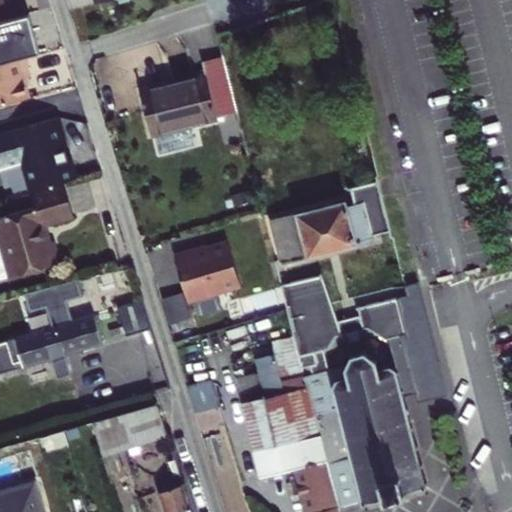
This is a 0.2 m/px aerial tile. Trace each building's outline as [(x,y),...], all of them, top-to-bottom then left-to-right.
[(26,14),(0,20),(0,63),(24,58),(37,54),(26,14)] [(29,77),(24,58),(0,63),(0,105),(28,98),(25,87),(23,79),(29,77)] [(153,133),(218,116),(208,74),(142,91),(153,133)] [(59,117),(0,136),(0,167),(21,161),(29,186),(76,171),(59,117)] [(352,187),(353,192),(380,185),(380,181),(352,187)] [(69,200),(64,183),(31,192),(35,207),(18,212),(0,216),(0,233),(3,245),(0,246),(0,281),(60,263),(54,241),(48,243),(47,238),(49,237),(45,224),(74,216),(69,200)] [(391,231),(380,185),(353,192),(355,205),(348,206),(347,200),(272,219),(283,264),(347,248),(375,241),(374,235),(391,231)] [(18,212),(35,207),(31,192),(13,197),(18,212)] [(240,284),(228,243),(175,259),(188,300),(227,288),(240,284)] [(387,340),(406,336),(401,314),(398,299),(359,308),(360,316),(338,321),(322,274),(282,285),(294,336),(300,357),(302,368),(317,365),(319,361),(317,353),(325,351),(331,349),(338,336),(342,335),(342,338),(343,335),(368,329),(387,340)] [(183,294),(164,299),(171,323),(190,318),(183,294)] [(152,329),(144,300),(118,307),(127,336),(152,329)] [(103,342),(95,314),(0,342),(0,372),(51,358),(56,376),(71,372),(65,353),(103,342)] [(294,336),(273,341),(276,353),(279,364),(259,369),(259,372),(265,397),(243,403),(261,477),(288,470),(295,468),(306,511),(340,511),(339,508),(304,376),(302,368),(300,357),(294,336)] [(321,372),(304,376),(339,508),(363,502),(364,504),(366,504),(366,501),(379,498),(380,500),(382,500),(382,498),(385,498),(385,500),(389,499),(388,498),(389,498),(390,495),(390,493),(397,491),(398,493),(400,495),(401,495),(401,496),(405,495),(404,493),(407,492),(407,493),(410,493),(409,490),(423,487),(423,489),(426,489),(426,486),(427,486),(427,483),(425,484),(421,468),(423,467),(422,465),(420,465),(416,449),(418,449),(417,446),(415,447),(411,431),(413,430),(412,427),(410,428),(406,412),(408,412),(407,409),(405,410),(401,394),(403,393),(403,391),(401,391),(398,380),(396,376),(399,375),(398,372),(396,373),(395,370),(390,367),(379,370),(378,372),(376,362),(377,361),(376,358),(374,359),(366,353),(366,351),(364,350),(363,352),(353,355),(351,353),(349,355),(350,357),(346,367),(344,366),(344,365),(342,366),(342,367),(329,370),(323,371),(323,370),(321,371),(321,372)] [(329,370),(325,351),(317,353),(319,361),(317,365),(302,368),(304,376),(321,372),(321,371),(323,370),(323,371),(329,370)] [(255,370),(259,369),(279,364),(276,353),(253,359),(255,370)] [(161,378),(161,364),(123,364),(123,378),(161,378)] [(259,372),(237,378),(243,403),(265,397),(259,372)] [(220,406),(212,379),(187,385),(195,412),(220,406)] [(119,452),(124,450),(168,436),(163,421),(158,404),(93,423),(99,443),(103,457),(119,452)] [(40,438),(45,453),(69,446),(65,431),(40,438)] [(110,484),(127,479),(119,452),(103,457),(110,484)] [(298,511),(306,511),(295,468),(288,470),(298,511)] [(0,511),(43,511),(36,482),(0,492),(0,511)] [(192,511),(184,484),(159,493),(165,511),(192,511)] [(87,511),(82,495),(75,497),(79,511),(87,511)] [(364,504),(363,502),(339,508),(340,511),(352,511),(365,509),(364,504)]
